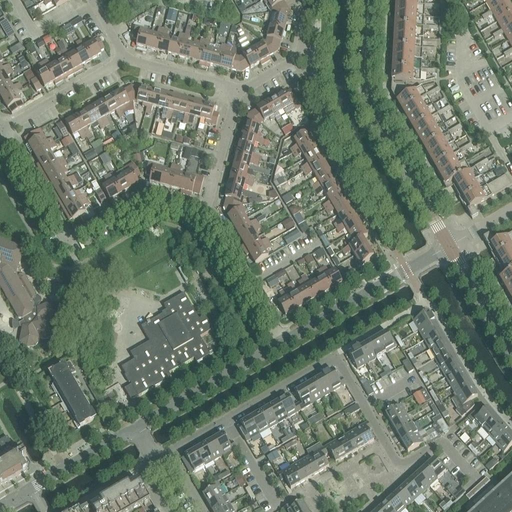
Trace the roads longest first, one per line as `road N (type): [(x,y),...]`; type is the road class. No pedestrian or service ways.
road 1 (residential): [(203,211),(145,198),(67,236),(3,129)]
road 2 (tertiary): [(448,246),(368,101),(370,0)]
road 3 (residential): [(474,477),(441,442),(405,462),(395,459),(336,354)]
road 4 (residential): [(282,341),(448,246)]
road 5 (residential): [(135,427),(282,341)]
road 6 (residential): [(0,506),(135,427)]
road 7 (residential): [(282,341),(203,211)]
road 8 (residential): [(126,60),(3,129)]
road 9 (residential): [(226,418),(336,354)]
road 10 (residential): [(203,211),(237,89)]
road 11 (tertiary): [(511,353),(448,246)]
road 12 (residential): [(237,89),(294,59),(301,0)]
